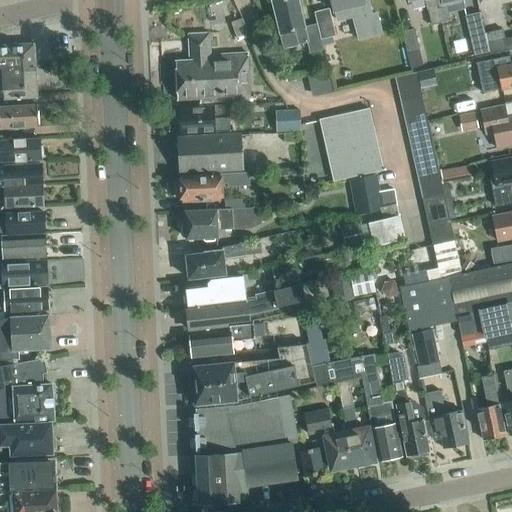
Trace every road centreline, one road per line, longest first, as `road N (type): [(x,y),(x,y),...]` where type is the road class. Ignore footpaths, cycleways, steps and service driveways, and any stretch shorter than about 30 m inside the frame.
road 1 (tertiary): [(133,511),(109,0)]
road 2 (residential): [(301,511),(511,473)]
